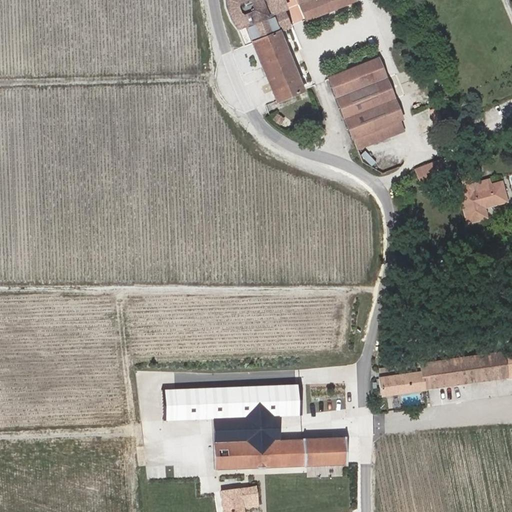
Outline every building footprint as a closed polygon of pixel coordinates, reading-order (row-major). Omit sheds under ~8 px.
[(231,0),(232,14),(234,20),(244,20),(238,26),(239,35),(246,41),(255,40),(259,35),(261,40),(285,30),(277,12),(285,9),(289,7),(286,0),(231,0)] [(307,0),(314,17),(324,13),(351,1),(353,0),(307,0)] [(292,26),(285,9),(277,12),(285,30),(286,29),(292,26)] [(286,29),(259,41),(284,99),(312,88),(286,29)] [(383,127),(412,115),(390,62),(389,61),(387,56),(380,59),(377,60),(340,76),(369,145),(387,137),(383,127)] [(414,119),(412,115),(383,127),(387,137),(389,137),(416,126),(414,119)] [(452,160),(455,172),(464,169),(461,158),(452,160)] [(455,172),(452,160),(425,169),(429,181),(456,173),(455,172)] [(478,222),(497,216),(494,204),(511,198),(511,184),(510,180),(500,183),(498,178),(481,183),(475,167),(463,171),(463,172),(462,172),(478,222)] [(511,348),(393,367),(398,391),(511,373),(511,348)] [(301,416),(299,384),(166,389),(166,421),(214,420),(214,440),(282,436),(281,417),(301,416)] [(214,440),(215,469),(343,464),(342,434),(282,436),(214,440)] [(344,467),(313,465),(313,474),(343,476),(344,467)] [(257,506),(250,474),(220,480),(223,494),(221,496),(223,511),(240,511),(240,509),(257,506)]
